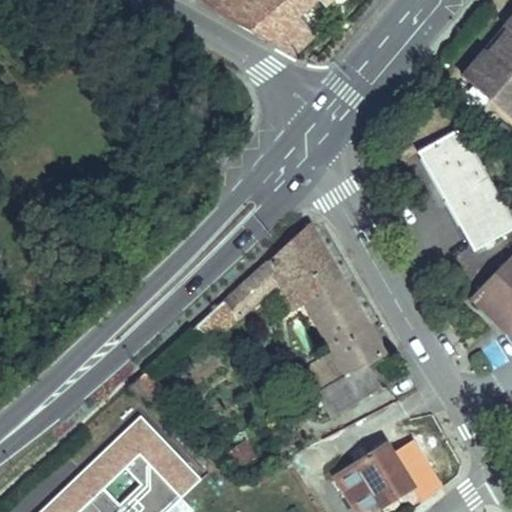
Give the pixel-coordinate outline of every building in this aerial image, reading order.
[(317,0),(323,5),(327,0),(197,0),(267,41),(297,15),(314,0),(317,0)] [(506,26),(485,50),(481,47),(460,72),(511,115),(511,10),(502,22),(506,26)] [(315,37),(297,15),(267,41),(294,56),(315,37)] [(511,234),(511,229),(464,132),(422,151),(473,255),(511,234)] [(308,225),(227,304),(244,322),(283,284),(297,308),(307,303),(338,353),(305,372),(332,418),(383,389),(371,365),(387,356),(308,225)] [(511,259),(475,300),(505,328),(511,322),(511,259)] [(314,511),(288,472),(219,495),(200,477),(138,414),(36,511),(314,511)] [(244,441),(230,451),(239,463),(253,454),(244,441)] [(390,448),(338,479),(356,511),(370,511),(412,488),(390,448)]
